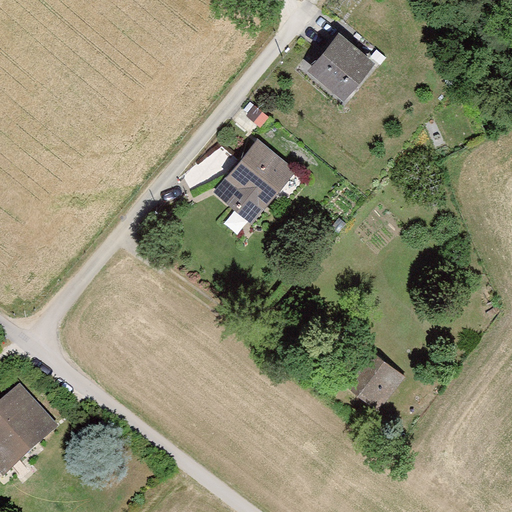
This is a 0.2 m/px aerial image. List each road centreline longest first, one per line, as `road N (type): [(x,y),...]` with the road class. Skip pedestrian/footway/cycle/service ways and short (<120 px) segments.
road 1 (residential): [(27,343),(307,11)]
road 2 (residential): [(249,511),(27,343)]
